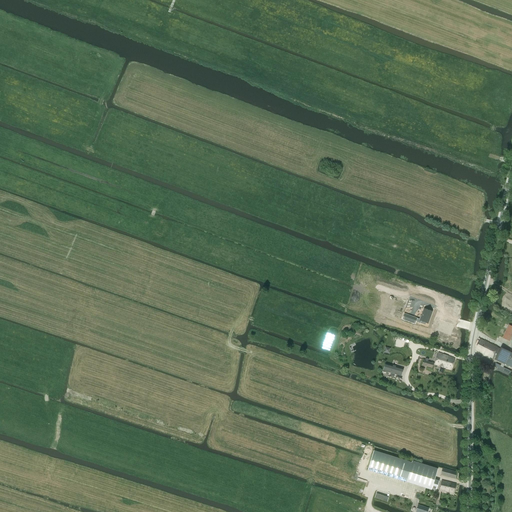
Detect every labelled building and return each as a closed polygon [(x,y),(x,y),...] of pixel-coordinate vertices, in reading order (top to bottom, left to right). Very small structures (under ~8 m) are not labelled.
[(434,315),(441,317),(443,307),(436,305),(434,315)] [(420,321),(427,323),(431,312),(424,309),(420,321)] [(417,319),(404,314),(402,320),(415,324),(416,321),(417,319)] [(452,326),(441,321),(438,330),(449,334),(452,326)] [(510,341),(511,336),(511,326),(509,325),(503,338),(510,341)] [(480,339),(475,350),(493,358),(496,360),(511,367),(511,353),(502,348),(501,349),(498,348),(480,339)] [(451,370),(455,359),(438,353),(434,364),(451,370)] [(433,363),(428,362),(429,359),(425,358),(424,361),(423,360),(422,365),(432,368),(433,363)] [(403,369),(385,364),(383,371),(401,376),(403,369)] [(501,366),(498,371),(509,376),(511,372),(501,366)] [(374,451),(368,470),(406,482),(431,490),(431,488),(436,489),(439,481),(434,480),(437,469),(413,461),(412,463),(374,451)] [(455,479),(456,472),(442,468),(441,475),(455,479)] [(456,484),(442,481),(439,490),(454,493),(456,484)] [(387,502),(388,497),(376,494),(375,498),(387,502)]
